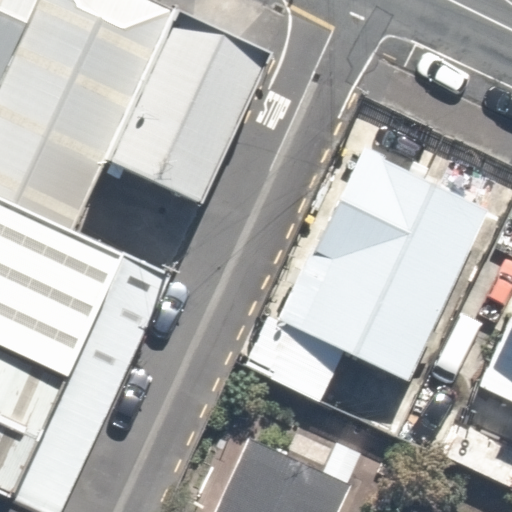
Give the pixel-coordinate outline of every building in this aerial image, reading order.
[(0,0),(0,83),(38,0),(0,0)] [(148,0),(38,0),(0,83),(0,201),(70,234),(104,162),(174,12),(148,0)] [(174,12),(104,162),(199,207),(270,55),(174,12)] [(423,369),(511,177),(511,171),(351,97),(253,308),(416,384),(423,369)] [(0,348),(65,379),(121,257),(70,234),(0,201),(0,348)] [(497,313),(463,387),(511,410),(511,241),(481,305),(497,313)] [(65,379),(9,498),(38,511),(59,511),(168,279),(121,257),(65,379)] [(65,379),(0,348),(0,494),(9,498),(65,379)] [(334,511),(347,485),(234,433),(197,511),(334,511)] [(0,494),(0,511),(38,511),(9,498),(0,494)]
